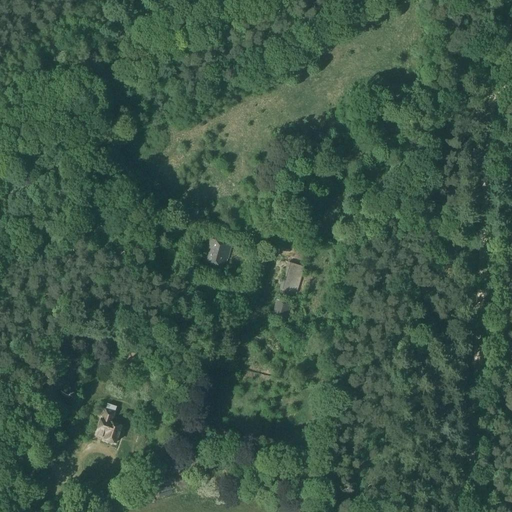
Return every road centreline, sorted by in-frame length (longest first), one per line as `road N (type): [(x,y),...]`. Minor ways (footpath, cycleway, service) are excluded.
road 1 (track): [(472,511),(489,105),(511,7)]
road 2 (track): [(63,119),(70,130),(72,247),(50,280),(51,338),(0,441)]
road 3 (track): [(264,0),(0,165)]
road 4 (tertiary): [(0,117),(170,0)]
